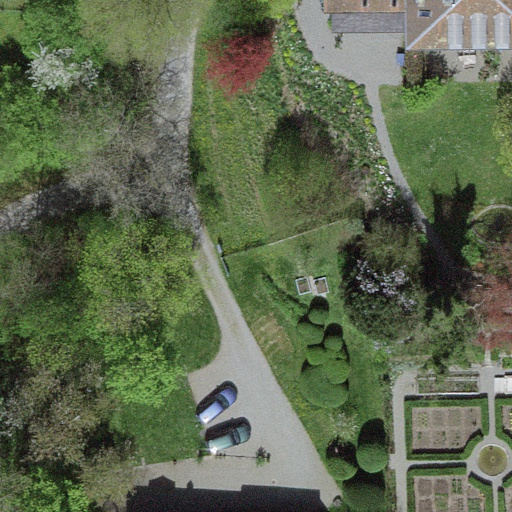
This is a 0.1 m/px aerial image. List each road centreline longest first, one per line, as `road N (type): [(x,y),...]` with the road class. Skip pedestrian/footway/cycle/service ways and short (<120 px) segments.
road 1 (track): [(0,227),(40,203),(165,178),(185,0)]
road 2 (track): [(165,178),(302,482)]
